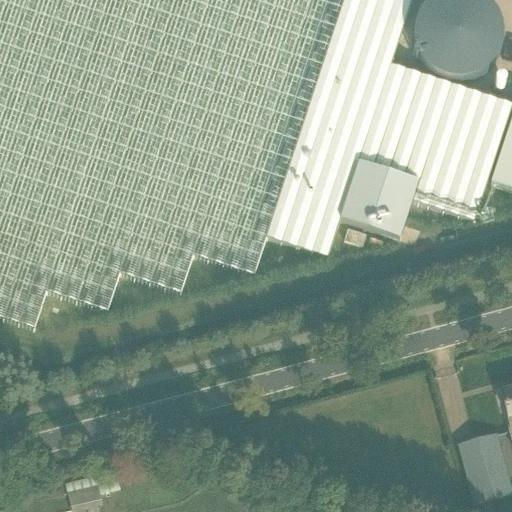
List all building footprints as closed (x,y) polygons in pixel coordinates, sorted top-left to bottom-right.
[(0,0),(0,322),(35,334),(47,296),(108,316),(120,278),(181,298),(194,260),(255,280),(267,242),(328,262),(338,225),(357,166),(418,186),(412,205),(474,226),(511,111),(511,109),(391,70),(413,0),(0,0)] [(399,244),(412,205),(418,186),(357,166),(338,225),(399,244)] [(511,390),(500,394),(507,423),(510,432),(511,431),(511,390)] [(511,497),(511,490),(502,455),(497,436),(457,446),(474,507),(511,497)] [(69,490),(70,511),(101,510),(100,489),(69,490)]
